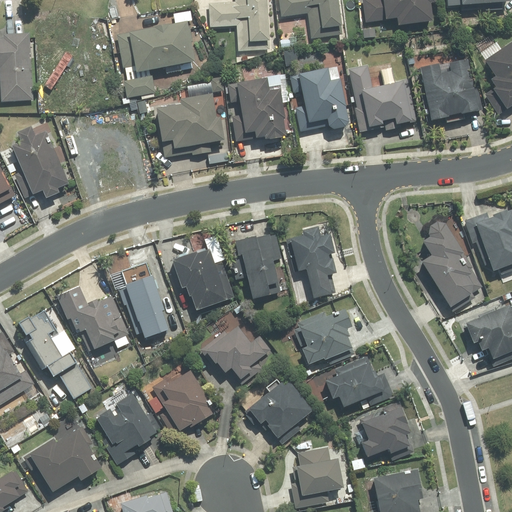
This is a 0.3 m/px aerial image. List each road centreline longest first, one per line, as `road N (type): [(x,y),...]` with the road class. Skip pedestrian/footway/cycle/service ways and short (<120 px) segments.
road 1 (residential): [(0,279),(108,223),(357,178)]
road 2 (residential): [(357,178),(378,270),(454,421),(473,511)]
road 3 (residential): [(357,178),(466,171),(511,158)]
